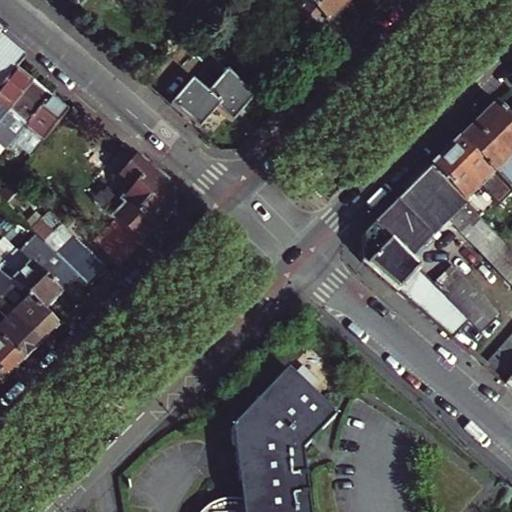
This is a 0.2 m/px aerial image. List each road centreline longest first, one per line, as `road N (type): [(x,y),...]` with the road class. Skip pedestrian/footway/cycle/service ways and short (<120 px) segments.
road 1 (primary): [(40,511),(297,255)]
road 2 (primary): [(233,198),(0,428)]
road 3 (residential): [(2,0),(233,198)]
road 4 (primary): [(297,255),(511,44)]
road 5 (residential): [(511,446),(297,255)]
road 6 (primary): [(429,0),(233,198)]
